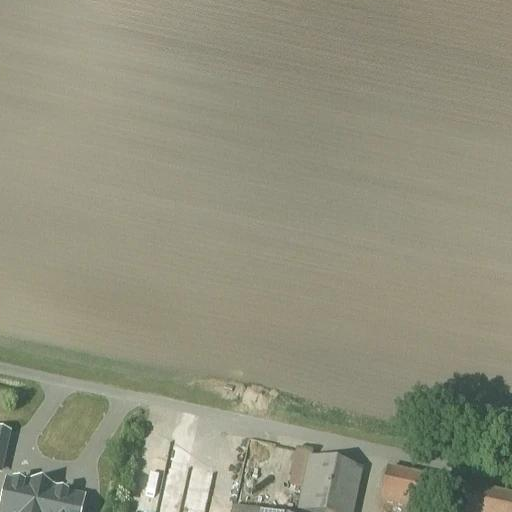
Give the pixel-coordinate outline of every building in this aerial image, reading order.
[(0,475),(8,438),(0,435),(0,475)] [(351,511),(360,472),(308,461),(297,511),(351,511)] [(511,511),(511,499),(386,472),(379,504),(415,511),(511,511)] [(27,491),(7,487),(1,511),(35,511),(40,490),(28,488),(27,491)] [(35,511),(79,511),(81,503),(51,496),(51,493),(40,490),(35,511)]
